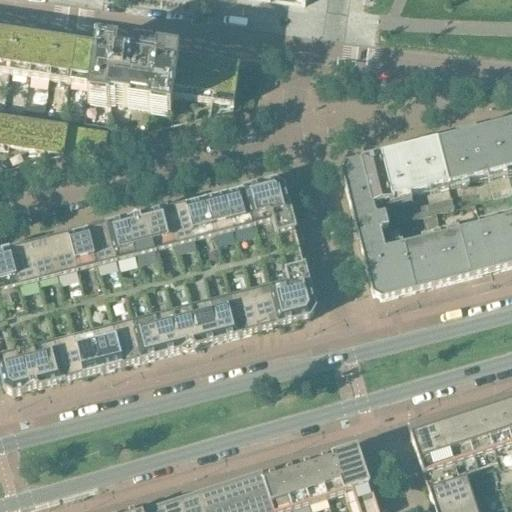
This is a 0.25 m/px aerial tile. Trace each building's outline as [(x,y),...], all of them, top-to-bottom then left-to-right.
[(238,0),(304,9),(304,0),(238,0)] [(0,34),(0,76),(89,90),(87,103),(130,110),(130,107),(148,110),(148,113),(170,116),(172,102),(211,108),(209,122),(232,115),(239,70),(156,58),(155,64),(117,58),(118,52),(0,34)] [(22,122),(0,119),(0,149),(18,152),(22,122)] [(107,135),(22,122),(18,152),(63,159),(105,148),(107,135)] [(511,125),(493,131),(434,146),(446,190),(487,180),(511,173),(511,125)] [(445,190),(434,146),(377,160),(389,204),(445,190)] [(377,160),(358,165),(373,220),(383,218),(380,206),(389,204),(377,160)] [(396,301),(383,252),(378,232),(386,230),(383,218),(373,220),(358,165),(345,168),(341,177),(365,269),(372,299),(381,304),(396,301)] [(511,197),(511,173),(487,180),(493,203),(511,197)] [(274,187),(263,190),(273,228),(266,229),(269,242),(294,236),(283,193),(274,187)] [(263,190),(243,195),(253,233),(266,229),(273,228),(263,190)] [(243,195),(224,200),(233,238),(253,233),(243,195)] [(224,200),(204,205),(214,243),(233,238),(224,200)] [(451,202),(394,217),(397,228),(454,213),(451,202)] [(204,205),(185,210),(194,248),(214,243),(204,205)] [(185,210),(165,215),(175,253),(194,248),(185,210)] [(165,215),(146,220),(155,258),(175,253),(165,215)] [(511,219),(441,237),(453,286),(511,270),(511,219)] [(146,220),(126,225),(136,263),(155,258),(146,220)] [(126,225),(106,230),(116,268),(136,263),(126,225)] [(269,294),(282,290),(278,277),(303,271),(302,262),(294,236),(269,242),(266,229),(253,233),(233,238),(214,243),(194,248),(175,253),(155,258),(136,263),(116,268),(96,273),(77,278),(57,283),(38,288),(18,293),(0,297),(0,362),(14,359),(34,354),(53,349),(73,344),(92,339),(112,334),(132,329),(151,324),(171,319),(190,314),(210,309),(229,304),(249,299),(269,294)] [(106,230),(87,235),(96,273),(116,268),(106,230)] [(87,235),(67,240),(77,278),(96,273),(87,235)] [(453,286),(441,237),(383,252),(396,301),(453,286)] [(77,278),(67,240),(48,245),(57,283),(77,278)] [(48,245),(28,251),(38,288),(57,283),(48,245)] [(28,251),(9,256),(18,293),(38,288),(28,251)] [(9,256),(0,257),(0,297),(18,293),(9,256)] [(303,271),(278,277),(282,290),(288,289),(298,326),(309,323),(314,314),(303,271)] [(282,290),(269,294),(278,331),(298,326),(288,289),(282,290)] [(278,331),(269,294),(249,299),(259,336),(278,331)] [(249,299),(229,304),(239,341),(259,336),(249,299)] [(229,304),(210,309),(219,346),(239,341),(229,304)] [(210,309),(190,314),(200,351),(219,346),(210,309)] [(190,314),(171,319),(180,356),(181,356),(188,358),(194,356),(199,351),(200,351),(190,314)] [(171,319),(151,324),(161,361),(180,356),(171,319)] [(151,324),(132,329),(141,366),(161,361),(151,324)] [(132,329),(112,334),(122,371),(141,366),(132,329)] [(112,334),(92,339),(102,376),(122,371),(112,334)] [(102,376),(92,339),(73,344),(83,381),(102,376)] [(73,344),(53,349),(63,386),(83,381),(73,344)] [(63,386),(53,349),(34,354),(44,391),(63,386)] [(34,354),(14,359),(24,396),(43,391),(34,354)] [(14,359),(0,362),(0,378),(4,394),(13,399),(24,396),(14,359)] [(511,448),(511,406),(499,411),(511,449),(511,448)] [(511,449),(499,411),(480,418),(492,456),(511,449)] [(492,456),(480,418),(460,424),(472,462),(492,456)] [(472,462),(460,424),(440,430),(452,468),(472,462)] [(452,468),(440,430),(431,433),(443,471),(452,468)] [(443,471),(431,433),(410,440),(422,478),(443,471)] [(511,511),(511,448),(511,449),(492,456),(472,462),(452,468),(443,471),(422,478),(428,495),(464,483),(471,503),(473,511),(511,511)] [(376,511),(356,451),(330,460),(343,498),(347,511),(376,511)] [(343,498),(330,460),(314,465),(327,503),(343,498)] [(327,503),(314,465),(297,471),(309,509),(327,503)] [(299,511),(309,509),(297,471),(279,477),(290,511),(299,511)] [(290,511),(279,477),(262,482),(271,511),(290,511)] [(271,511),(262,482),(261,478),(240,485),(248,511),(271,511)] [(442,511),(471,503),(464,483),(428,495),(433,511),(442,511)] [(248,511),(240,485),(221,491),(227,511),(248,511)] [(227,511),(221,491),(201,498),(205,511),(227,511)] [(205,511),(201,498),(181,504),(183,511),(205,511)] [(473,511),(471,503),(442,511),(473,511)]
